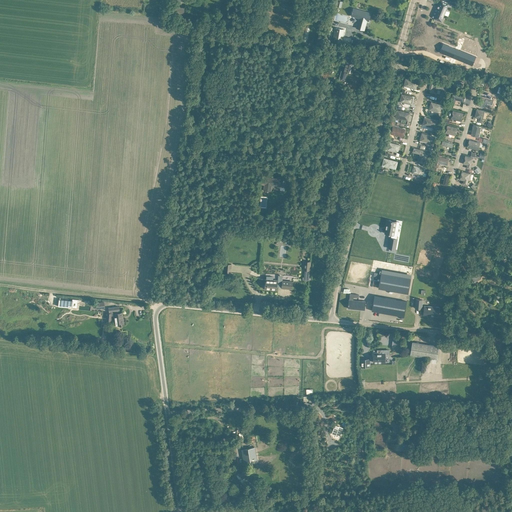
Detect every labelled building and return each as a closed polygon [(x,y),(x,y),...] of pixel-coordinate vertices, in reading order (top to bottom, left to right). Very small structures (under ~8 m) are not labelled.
[(433,18),(437,20),(442,22),(449,4),(449,3),(441,0),(440,0),(437,9),(436,9),(433,18)] [(371,13),(353,8),(351,16),(359,18),(357,28),(364,30),(367,20),(369,21),(371,13)] [(344,29),(336,28),(334,42),(342,43),(344,29)] [(444,43),(440,52),(452,57),(455,48),(444,43)] [(461,50),(458,57),(469,62),(469,64),(473,66),(476,57),(461,50)] [(343,66),(340,78),(345,79),(347,73),(352,75),(356,61),(347,58),(345,62),(343,62),(342,65),(343,66)] [(406,78),(404,86),(416,89),(418,81),(406,78)] [(445,98),(448,87),(437,84),(435,88),(442,90),(441,97),(445,98)] [(414,97),(401,94),(400,102),(412,105),(414,97)] [(464,98),(453,95),(450,104),(455,105),(456,100),(463,102),(464,98)] [(492,103),(493,98),(484,95),(481,105),(484,106),(485,106),(486,101),(492,103)] [(441,104),(431,102),(429,110),(439,112),(440,109),(443,109),(444,105),(441,105),(441,104)] [(478,121),(482,123),(485,111),(477,109),(474,117),(478,118),(478,121)] [(397,110),(395,118),(408,121),(410,113),(397,110)] [(462,121),(464,113),(453,111),(451,119),(462,121)] [(438,120),(424,117),(422,125),(436,129),(438,120)] [(456,136),(458,128),(447,125),(445,133),(456,136)] [(471,135),(479,137),(481,127),(474,125),(471,135)] [(393,126),(391,134),(403,137),(405,129),(393,126)] [(436,136),(422,133),(420,141),(426,142),(425,145),(430,147),(432,142),(434,142),(436,136)] [(478,150),(480,143),(469,140),(467,147),(478,150)] [(400,145),(389,141),(387,150),(398,153),(400,145)] [(423,163),(426,151),(414,148),(413,152),(420,154),(418,162),(423,163)] [(471,169),(474,158),(465,155),(463,164),(467,165),(466,168),(471,169)] [(449,159),(437,156),(434,166),(438,167),(440,161),(448,163),(449,159)] [(396,169),(398,161),(384,158),(382,166),(383,166),(396,169)] [(425,168),(414,165),(411,173),(423,176),(424,173),(426,173),(427,169),(425,168)] [(467,185),(470,173),(462,171),(460,180),(464,180),(463,184),(467,185)] [(262,179),(262,184),(265,185),(264,187),(264,191),(271,192),(271,188),(280,189),(280,190),(284,191),(285,186),(286,186),(287,185),(287,184),(287,183),(286,182),(285,182),(287,173),(282,172),(281,177),(278,177),(278,179),(266,177),(265,179),(262,179)] [(388,220),(385,233),(392,234),(392,238),(391,237),(389,248),(395,249),(397,239),(396,238),(398,228),(395,227),(396,221),(388,220)] [(383,257),(398,259),(398,253),(395,253),(395,250),(384,249),(383,257)] [(294,274),(294,271),(282,270),(282,280),(285,280),(286,273),(294,274)] [(381,273),(378,288),(408,293),(411,281),(411,278),(402,277),(381,273)] [(483,279),(480,273),(471,278),(474,285),(483,279)] [(263,285),(263,286),(263,287),(264,287),(265,288),(277,289),(277,285),(279,286),(282,286),(282,287),(292,288),(293,282),(292,282),(279,282),(273,281),(273,279),(273,276),(267,276),(267,280),(266,280),(266,284),(265,284),(264,284),(263,285)] [(0,316),(26,319),(28,291),(8,289),(8,296),(0,295),(0,299),(11,300),(11,304),(1,303),(0,309),(0,316)] [(375,296),(372,311),(404,316),(407,301),(375,296)] [(59,299),(58,307),(66,308),(66,307),(70,308),(75,308),(76,299),(71,298),(71,300),(59,299)] [(348,308),(365,310),(366,301),(349,300),(348,308)] [(108,308),(109,311),(108,311),(109,311),(110,311),(110,313),(107,313),(107,319),(114,320),(115,325),(120,324),(120,325),(121,325),(121,324),(123,324),(122,312),(118,313),(118,310),(119,310),(118,306),(108,308)] [(439,316),(438,316),(439,317),(439,307),(425,306),(424,315),(432,316),(432,315),(439,316)] [(410,355),(429,358),(429,360),(426,360),(424,372),(427,373),(429,362),(436,363),(437,359),(439,346),(412,342),(410,355)] [(373,353),(373,362),(386,362),(385,353),(373,353)] [(361,367),(370,367),(370,359),(361,359),(361,367)] [(394,427),(393,431),(398,432),(399,422),(394,422),(395,420),(391,420),(390,426),(394,427)] [(334,427),(332,433),(335,435),(340,436),(344,428),(339,426),(338,429),(334,427)] [(257,461),(255,447),(242,449),(244,463),(257,461)] [(248,480),(247,480),(251,477),(244,469),(238,473),(242,478),(240,480),(243,484),(248,480)]
